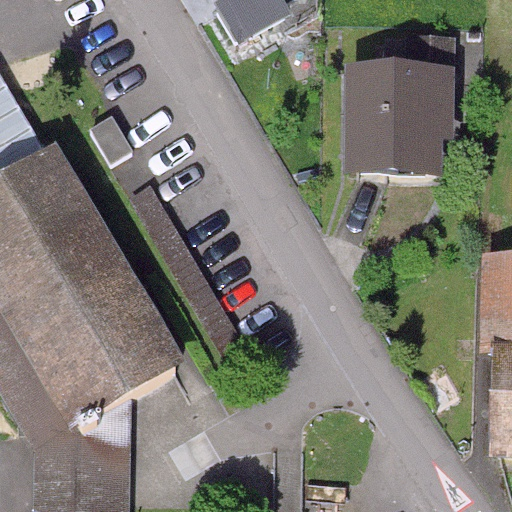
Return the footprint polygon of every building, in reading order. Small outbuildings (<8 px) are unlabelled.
[(217,0),(215,2),(239,44),(292,14),(285,0),(217,0)] [(457,38),(411,38),(410,62),(346,61),(345,174),(442,175),(443,139),(456,139),(457,38)] [(0,173),(45,149),(0,73),(0,173)] [(133,151),(112,115),(89,129),(111,165),(133,151)] [(0,174),(0,305),(71,422),(130,393),(185,360),(57,141),(45,149),(0,174)] [(246,344),(151,185),(129,199),(224,358),(246,344)] [(511,251),(482,251),(478,355),(495,355),(491,453),(511,454),(511,251)] [(0,390),(34,450),(34,511),(129,511),(130,393),(71,422),(0,305),(0,390)]
